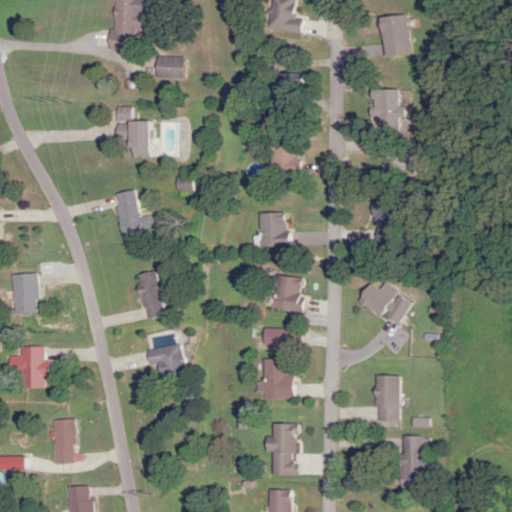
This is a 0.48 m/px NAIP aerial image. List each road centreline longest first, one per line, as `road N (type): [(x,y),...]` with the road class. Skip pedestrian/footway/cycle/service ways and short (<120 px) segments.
road 1 (residential): [(328,511),(337,55)]
road 2 (residential): [(0,81),(71,238),(133,511)]
